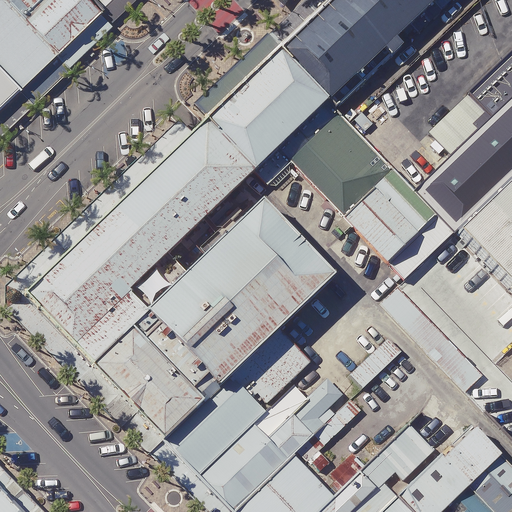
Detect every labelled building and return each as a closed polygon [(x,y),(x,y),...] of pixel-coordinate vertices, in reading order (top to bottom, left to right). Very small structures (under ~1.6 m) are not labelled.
[(0,0),(0,73),(20,95),(59,59),(6,1),(4,0),(0,0)] [(59,59),(102,19),(84,0),(7,0),(6,1),(59,59)] [(84,0),(102,19),(103,18),(105,16),(89,0),(84,0)] [(89,0),(105,16),(103,18),(112,27),(139,0),(89,0)] [(328,0),(281,45),(328,97),(435,0),(328,0)] [(103,18),(102,19),(59,59),(20,95),(0,113),(0,136),(112,27),(103,18)] [(281,45),(208,117),(256,168),(328,97),(281,45)] [(483,120),(511,93),(511,46),(458,93),(483,120)] [(0,113),(20,95),(0,73),(0,113)] [(410,189),(448,230),(511,169),(511,93),(483,120),(410,189)] [(208,117),(0,303),(0,311),(63,379),(101,344),(123,328),(187,271),(168,253),(256,168),(208,117)] [(365,186),(316,134),(278,169),(327,221),(365,186)] [(413,238),(365,186),(317,230),(365,282),(413,238)] [(511,218),(490,194),(427,253),(511,343),(511,353),(477,386),(509,420),(511,417),(511,218)] [(123,328),(114,336),(179,406),(303,291),(238,221),(187,271),(123,328)] [(444,342),(396,290),(381,304),(429,355),(444,342)] [(101,344),(63,379),(138,459),(176,424),(101,344)] [(398,359),(386,345),(350,376),(362,390),(398,359)] [(267,357),(152,464),(196,511),(225,511),(274,468),(292,451),(258,415),(292,383),(267,357)] [(451,439),(376,509),(378,511),(437,511),(482,471),(451,439)] [(274,468),(225,511),(306,511),(311,508),(274,468)] [(511,511),(511,503),(482,471),(437,511),(511,511)] [(311,508),(306,511),(348,511),(329,491),(311,508)] [(0,511),(9,511),(0,502),(0,511)]
